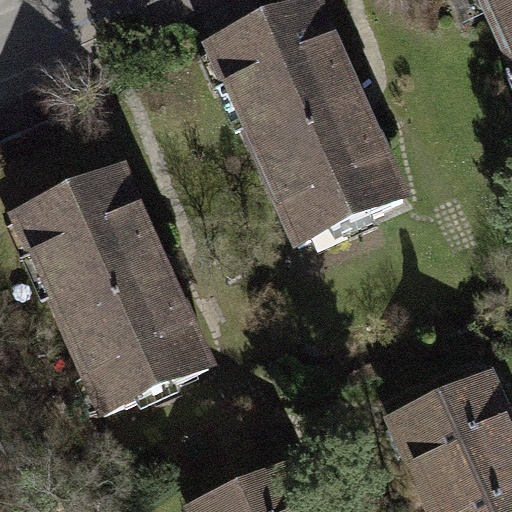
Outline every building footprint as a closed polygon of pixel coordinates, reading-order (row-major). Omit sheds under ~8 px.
[(511,0),(482,0),(511,68),(511,0)] [(402,203),(313,4),(208,50),(296,250),(402,203)] [(208,371),(121,173),(14,219),(101,418),(208,371)] [(511,511),(511,442),(484,382),(394,422),(435,511),(511,511)] [(303,511),(287,473),(193,511),(303,511)]
